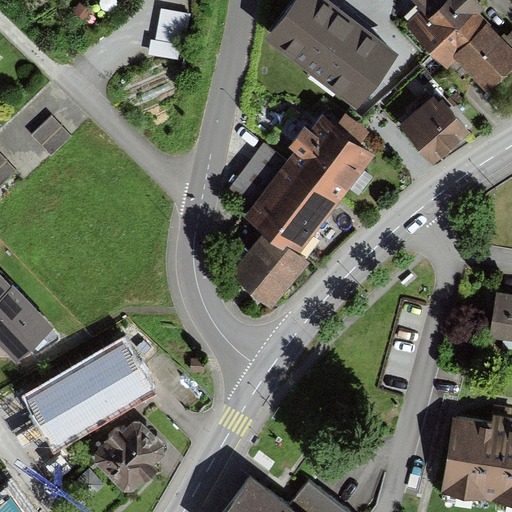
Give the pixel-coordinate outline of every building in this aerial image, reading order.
[(356,95),(395,43),(349,9),(338,0),(287,0),(267,28),(356,95)] [(470,71),(486,87),(511,61),(511,42),(485,15),(493,8),(484,0),(418,0),(421,3),(405,19),(463,78),(470,71)] [(155,51),(183,56),(190,11),(163,7),(155,51)] [(400,116),(432,156),(450,141),(471,123),(443,89),(438,93),(434,88),(400,116)] [(296,246),(374,147),(351,129),(324,108),(313,122),(307,117),(291,136),(297,141),(284,158),(264,141),(227,187),(247,203),(243,208),(261,222),(229,263),(253,283),(271,297),(305,254),(296,246)] [(53,113),(33,132),(51,151),(71,132),(53,113)] [(0,182),(16,167),(0,150),(0,182)] [(11,279),(0,267),(0,337),(15,354),(25,345),(51,321),(12,278),(11,279)] [(511,290),(497,288),(490,331),(511,334),(511,290)] [(106,355),(79,383),(88,392),(105,409),(132,381),(106,355)] [(206,359),(191,358),(190,367),(205,369),(206,364),(206,359)] [(495,415),(453,409),(441,485),(511,496),(511,418),(509,418),(510,411),(503,410),(496,409),(495,415)] [(96,446),(96,455),(124,483),(134,483),(158,462),(153,457),(165,447),(164,437),(143,413),(132,414),(123,424),(118,418),(105,432),(107,434),(96,446)] [(249,467),(214,511),(354,511),(309,477),(291,499),(249,467)]
